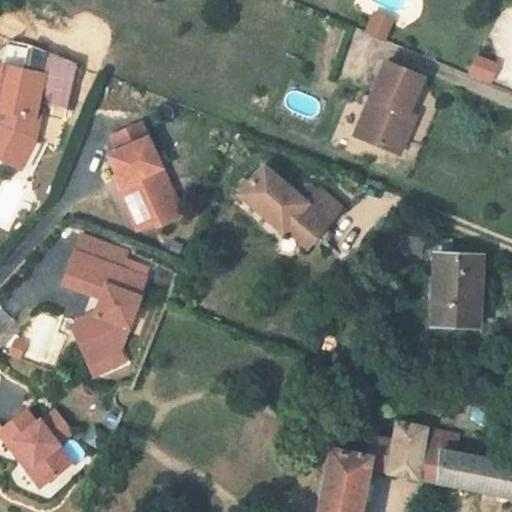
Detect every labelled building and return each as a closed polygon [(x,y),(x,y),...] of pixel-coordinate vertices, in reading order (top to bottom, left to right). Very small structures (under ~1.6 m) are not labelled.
[(55,91),(13,81),(4,124),(12,126),(9,139),(6,138),(0,150),(0,168),(26,182),(38,156),(45,159),(50,133),(46,132),(55,91)] [(439,97),(402,81),(371,155),(418,174),(427,150),(418,147),(424,133),(439,97)] [(433,136),(424,133),(418,147),(427,150),(433,136)] [(172,180),(151,137),(122,151),(130,164),(119,170),(134,199),(129,201),(139,220),(143,218),(174,203),(165,183),(172,180)] [(45,159),(38,156),(26,182),(32,185),(44,161),(45,159)] [(266,165),(241,198),(311,250),(347,207),(318,187),(310,200),(266,165)] [(172,180),(165,183),(174,203),(179,212),(186,209),(172,180)] [(174,203),(143,218),(154,241),(167,234),(169,239),(190,228),(192,222),(186,209),(179,212),(174,203)] [(143,218),(139,220),(150,243),(154,241),(143,218)] [(156,293),(84,267),(72,298),(112,312),(106,328),(87,336),(83,346),(92,364),(112,356),(130,361),(156,293)] [(447,341),(490,341),(490,271),(448,272),(447,341)] [(112,356),(92,364),(106,392),(138,377),(130,361),(112,356)] [(40,479),(33,483),(47,501),(79,479),(48,436),(43,439),(33,425),(7,444),(16,458),(23,453),(40,479)] [(305,511),(352,511),(359,482),(422,494),(427,464),(411,460),(415,439),(384,433),(381,454),(365,450),(360,468),(316,461),(305,511)] [(511,511),(511,456),(507,478),(446,466),(449,447),(415,439),(411,460),(427,464),(422,494),(428,496),(507,511),(511,511)]
